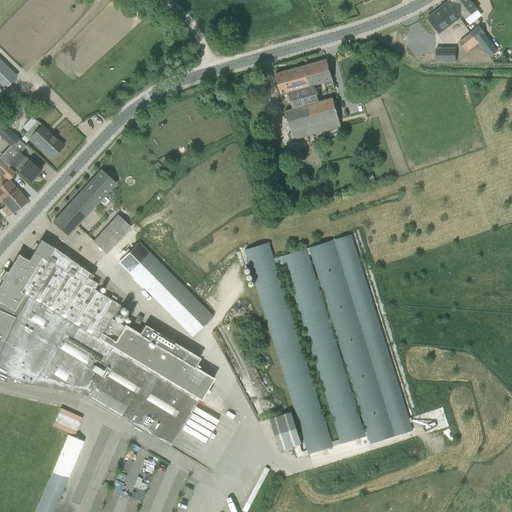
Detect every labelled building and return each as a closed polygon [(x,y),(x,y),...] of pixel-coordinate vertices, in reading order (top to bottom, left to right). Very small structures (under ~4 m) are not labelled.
[(439,32),(462,15),(450,0),(428,18),(439,32)] [(450,0),(465,19),(477,10),(468,0),(450,0)] [(460,42),(468,52),(484,39),(476,29),(460,42)] [(0,86),(4,90),(16,77),(0,60),(0,86)] [(303,67),(309,87),(324,83),(325,87),(334,84),(333,80),(327,60),(303,67)] [(294,140),(313,135),(306,107),(311,105),(309,99),(311,95),(309,87),(303,67),(275,74),(281,95),(288,93),(293,109),(286,111),(286,112),(292,133),(294,140)] [(259,79),(250,82),(253,90),(262,87),(259,79)] [(311,105),(306,107),(313,135),(341,127),(333,99),(324,101),(319,103),(311,105)] [(55,109),(45,119),(49,123),(59,114),(55,109)] [(30,139),(51,159),(64,146),(37,121),(23,135),(28,140),(30,139)] [(18,139),(2,124),(0,126),(0,135),(12,146),(18,139)] [(30,182),(40,171),(30,161),(24,156),(24,157),(19,152),(13,158),(5,151),(0,156),(0,158),(9,167),(11,164),(15,167),(20,172),(30,182)] [(93,208),(115,183),(101,171),(100,171),(100,172),(95,177),(94,179),(52,223),(67,236),(93,208)] [(0,186),(0,198),(6,205),(2,209),(7,216),(12,212),(13,213),(27,201),(8,180),(0,186)] [(314,194),(306,196),(309,205),(316,203),(314,194)] [(171,210),(154,227),(160,233),(176,216),(171,210)] [(93,242),(106,254),(130,227),(117,215),(93,242)] [(170,446),(199,399),(201,400),(213,380),(197,371),(198,368),(196,367),(195,369),(194,369),(199,360),(144,327),(138,335),(111,319),(119,305),(95,290),(98,283),(91,279),(93,276),(53,247),(53,248),(49,245),(41,240),(28,260),(18,254),(7,272),(4,270),(0,275),(0,277),(3,279),(0,284),(0,379),(6,383),(9,377),(21,382),(85,395),(122,417),(170,446)] [(388,436),(386,430),(392,428),(334,240),(311,247),(307,248),(308,253),(312,252),(368,431),(364,432),(365,437),(369,435),(375,434),(377,440),(388,436)] [(211,315),(188,291),(139,242),(119,262),(120,264),(191,335),(211,315)] [(283,261),(281,256),(274,259),(270,246),(269,242),(244,250),(308,455),(333,447),(341,444),(339,439),(332,442),(275,263),(283,261)] [(307,248),(281,256),(283,261),(339,439),(341,444),(365,437),(364,432),(308,253),(307,248)] [(52,426),(74,436),(82,418),(60,408),(52,426)] [(292,412),(270,419),(280,451),(302,444),(292,412)] [(68,435),(52,472),(68,480),(84,442),(68,435)] [(119,466),(128,443),(119,439),(109,462),(119,466)] [(232,511),(242,511),(227,497),(222,501),(232,511)]
